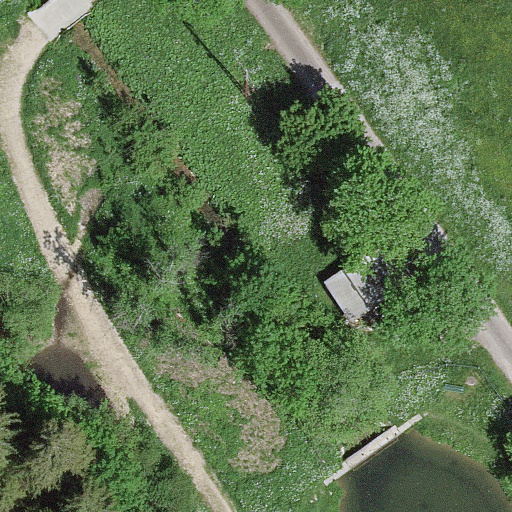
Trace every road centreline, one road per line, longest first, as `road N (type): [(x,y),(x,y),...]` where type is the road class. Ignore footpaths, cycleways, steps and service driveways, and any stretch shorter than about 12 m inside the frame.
road 1 (track): [(41,29),(8,81),(4,106),(30,198),(79,303),(218,511)]
road 2 (track): [(511,343),(268,0)]
